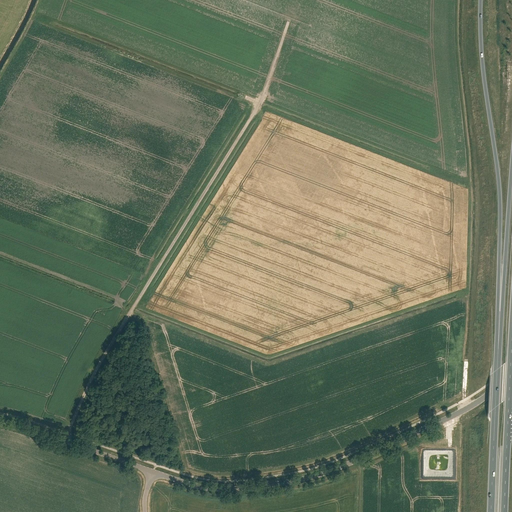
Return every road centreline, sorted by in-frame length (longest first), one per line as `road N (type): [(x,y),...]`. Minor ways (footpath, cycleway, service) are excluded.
road 1 (track): [(64,441),(100,361),(260,102),(296,0)]
road 2 (tertiary): [(152,472),(221,489),(311,476),(439,422),(511,375)]
road 3 (trunk): [(480,0),(498,180),(497,362)]
road 4 (trunk): [(511,160),(497,362)]
road 5 (trunk): [(503,511),(511,335)]
road 6 (tertiary): [(0,421),(152,472)]
road 7 (trunk): [(497,362),(490,511)]
